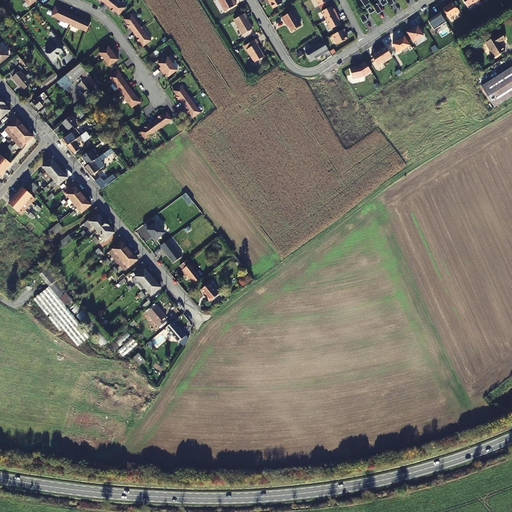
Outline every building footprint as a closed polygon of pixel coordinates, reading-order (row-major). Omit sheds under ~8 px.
[(122,5),(115,0),(109,0),(106,5),(111,9),(110,10),(113,12),(114,11),(115,12),(116,13),(119,15),(120,15),(125,9),(121,6),(122,5)] [(233,0),(231,0),(230,0),(217,0),(225,12),(236,6),(236,5),(233,0)] [(282,3),(280,0),(268,0),(269,1),(270,1),(271,4),(271,5),(274,9),(282,3)] [(373,8),(367,0),(359,0),(368,13),(374,9),(373,8)] [(449,18),(459,11),(453,2),(442,9),(449,18)] [(377,5),(373,8),(374,9),(376,12),(378,15),(382,12),(377,5)] [(68,24),(73,15),(65,11),(65,12),(62,11),(63,10),(55,6),(53,12),(51,16),(58,19),(57,20),(65,23),(68,24)] [(327,20),(338,15),(335,9),(333,10),(332,7),(322,11),(327,20)] [(301,26),(292,12),(282,18),(286,24),(288,24),(290,27),(289,27),(292,32),(301,26)] [(368,21),(363,13),(359,16),(363,25),(368,21)] [(427,22),(433,31),(446,23),(440,13),(427,22)] [(129,28),(133,33),(141,27),(134,18),(133,18),(130,14),(123,19),(126,23),(127,23),(128,24),(126,25),(128,29),(129,28)] [(246,18),(244,14),(234,20),(243,35),(252,29),(246,18)] [(80,18),(73,15),(68,24),(72,25),(71,26),(79,30),(79,29),(86,32),(90,23),(83,19),(82,20),(80,19),(80,18)] [(341,21),(338,15),(327,20),(331,29),(341,24),(339,21),(341,21)] [(407,32),(414,42),(424,35),(417,25),(407,32)] [(148,37),(141,27),(133,33),(137,38),(136,39),(138,42),(140,41),(141,42),(140,43),(143,47),(144,46),(150,42),(147,38),(148,37)] [(348,35),(345,29),(333,35),(338,44),(348,39),(347,36),(348,35)] [(506,39),(502,33),(486,43),(495,58),(505,51),(500,43),(506,39)] [(393,43),(398,53),(402,50),(405,54),(410,50),(408,47),(411,45),(405,36),(393,43)] [(257,45),(258,44),(256,40),(244,47),(246,51),(247,51),(254,63),(264,57),(262,53),(261,54),(259,50),(259,49),(257,45)] [(329,51),(323,41),(305,51),(311,60),(325,52),(326,53),(329,51)] [(54,42),(43,52),(53,62),(63,52),(54,42)] [(0,62),(9,56),(0,44),(0,62)] [(104,60),(115,52),(113,48),(111,50),(108,46),(103,50),(99,53),(104,60)] [(371,55),(377,64),(391,55),(386,46),(371,55)] [(117,55),(115,52),(104,60),(109,67),(112,64),(118,60),(115,56),(117,55)] [(161,72),(172,64),(167,57),(164,60),(158,64),(160,67),(159,69),(161,72)] [(364,62),(358,66),(351,67),(353,79),(364,76),(371,71),(364,62)] [(57,82),(64,90),(72,84),(71,82),(87,70),(81,63),(61,79),(57,82)] [(177,71),(172,64),(161,72),(163,75),(165,74),(168,77),(177,71)] [(31,83),(29,80),(26,76),(20,70),(21,68),(19,66),(10,73),(13,77),(24,90),(31,83)] [(511,97),(511,67),(481,87),(495,108),(511,97)] [(120,93),(129,87),(124,80),(123,81),(121,78),(122,78),(118,71),(109,77),(113,83),(118,90),(120,93)] [(41,84),(43,87),(57,75),(55,73),(41,84)] [(95,90),(85,79),(78,85),(82,90),(80,91),(86,97),(95,90)] [(174,90),(173,91),(175,95),(176,95),(177,96),(175,97),(178,100),(179,100),(182,105),(190,99),(183,89),(182,90),(180,86),(174,90)] [(131,108),(140,102),(135,96),(134,96),(132,94),(133,93),(129,87),(120,93),(122,95),(122,96),(127,103),(127,102),(131,108)] [(47,96),(53,91),(50,88),(46,91),(32,102),(39,110),(44,106),(43,105),(44,104),(42,101),(47,97),(47,96)] [(197,109),(190,99),(182,105),(186,110),(185,111),(188,114),(189,113),(190,114),(190,115),(192,118),(199,113),(197,110),(197,109)] [(0,119),(10,111),(6,106),(0,111),(0,119)] [(77,123),(73,119),(81,111),(79,108),(63,123),(69,130),(77,123)] [(157,117),(158,118),(153,122),(158,130),(168,123),(168,122),(171,119),(166,112),(163,115),(163,116),(161,117),(160,115),(157,117)] [(17,119),(4,130),(8,135),(21,123),(17,119)] [(148,137),(158,130),(153,122),(147,126),(147,125),(143,127),(145,129),(143,129),(142,129),(139,132),(144,139),(148,136),(148,137)] [(8,135),(12,139),(25,128),(21,123),(8,135)] [(71,133),(64,139),(68,145),(87,132),(85,130),(79,134),(77,131),(81,128),(79,126),(71,132),(71,133)] [(12,139),(16,143),(29,132),(25,128),(12,139)] [(20,148),(23,146),(33,137),(29,132),(16,143),(20,148)] [(87,132),(68,145),(74,154),(79,150),(76,145),(83,140),(85,142),(91,137),(87,132)] [(102,142),(108,150),(111,148),(105,140),(102,142)] [(118,156),(111,148),(108,150),(98,157),(88,165),(86,166),(92,175),(105,166),(101,161),(109,155),(113,160),(118,156)] [(92,149),(82,156),(88,165),(98,157),(92,149)] [(0,162),(7,168),(10,164),(0,154),(0,162)] [(47,171),(56,164),(52,159),(42,166),(47,171)] [(47,171),(50,176),(60,168),(56,164),(47,171)] [(50,176),(54,180),(63,173),(60,168),(50,176)] [(68,177),(63,173),(54,180),(50,184),(55,188),(68,177)] [(113,175),(104,181),(100,177),(95,182),(101,190),(116,179),(113,175)] [(33,192),(38,187),(34,183),(29,188),(33,192)] [(75,186),(66,194),(70,199),(79,191),(75,186)] [(22,187),(19,192),(28,200),(32,203),(36,199),(22,187)] [(70,199),(74,203),(83,196),(79,191),(70,199)] [(32,203),(28,200),(19,192),(16,195),(25,203),(28,207),(29,207),(32,203)] [(28,207),(25,203),(16,195),(12,199),(22,207),(25,210),(29,207),(28,207)] [(74,203),(78,208),(87,200),(83,196),(74,203)] [(25,210),(22,207),(12,199),(9,203),(22,214),(25,210)] [(91,205),(87,200),(78,208),(82,213),(91,205)] [(89,230),(93,226),(102,219),(98,214),(90,221),(89,220),(84,224),(89,230)] [(164,234),(152,218),(143,224),(155,240),(164,234)] [(93,226),(97,231),(106,223),(102,219),(93,226)] [(36,220),(33,224),(31,221),(26,227),(39,239),(47,230),(36,220)] [(97,231),(101,235),(110,228),(106,223),(97,231)] [(114,232),(110,228),(101,235),(105,240),(114,232)] [(67,237),(65,238),(59,243),(63,248),(73,240),(69,234),(67,237)] [(182,256),(169,239),(160,246),(173,263),(182,256)] [(122,241),(109,252),(113,257),(126,246),(122,241)] [(113,257),(117,262),(129,251),(126,246),(113,257)] [(117,262),(120,266),(133,255),(129,251),(117,262)] [(137,260),(133,255),(120,266),(124,271),(137,260)] [(186,274),(193,283),(201,277),(187,259),(180,265),(183,269),(182,270),(185,275),(186,274)] [(48,287),(33,299),(59,332),(63,329),(77,347),(90,338),(65,306),(69,303),(71,305),(73,303),(47,269),(39,275),(48,287)] [(136,285),(140,281),(149,274),(145,269),(132,280),(136,285)] [(81,273),(79,270),(67,278),(69,281),(81,273)] [(115,281),(117,283),(126,276),(123,274),(115,281)] [(140,281),(144,286),(153,278),(149,274),(140,281)] [(144,286),(147,290),(157,283),(153,278),(144,286)] [(161,287),(157,283),(147,290),(151,295),(161,287)] [(215,289),(209,283),(201,290),(207,297),(206,298),(210,302),(220,293),(216,289),(215,289)] [(102,347),(108,341),(76,303),(70,309),(102,347)] [(153,324),(157,329),(167,321),(164,318),(166,316),(156,305),(147,312),(155,322),(153,324)] [(112,330),(120,324),(117,320),(109,326),(112,330)] [(181,329),(180,330),(173,321),(166,327),(179,342),(187,335),(181,329)] [(126,331),(108,348),(113,353),(131,336),(126,331)] [(133,338),(117,349),(122,356),(138,344),(133,338)] [(140,366),(145,361),(139,353),(133,358),(140,366)]
